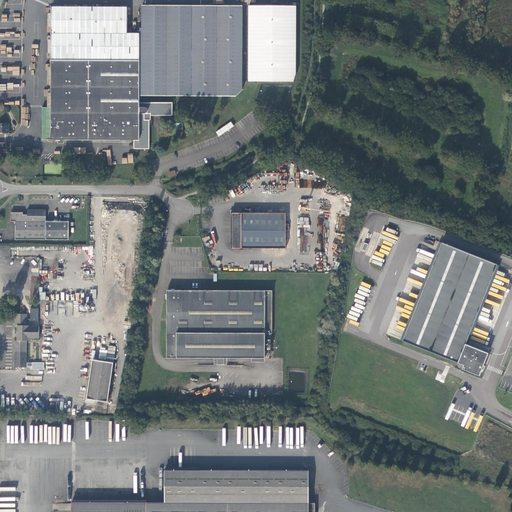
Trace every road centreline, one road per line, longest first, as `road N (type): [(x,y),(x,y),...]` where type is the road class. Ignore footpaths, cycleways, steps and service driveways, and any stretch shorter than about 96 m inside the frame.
road 1 (unclassified): [(3,185),(153,186),(178,202),(170,234)]
road 2 (track): [(178,202),(299,132)]
